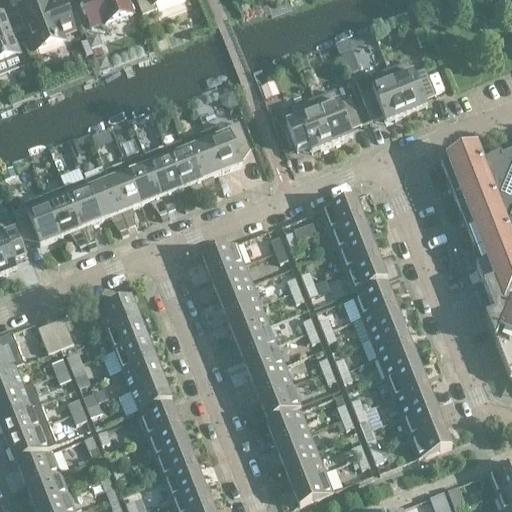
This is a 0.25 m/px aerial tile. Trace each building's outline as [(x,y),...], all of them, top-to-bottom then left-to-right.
[(75,35),(61,0),(48,5),(46,0),(19,11),(36,56),(66,44),(64,39),(75,35)] [(91,34),(102,29),(103,31),(133,19),(125,0),(91,0),(92,2),(81,7),(91,34)] [(173,0),(135,0),(142,19),(155,14),(153,8),(173,0)] [(0,79),(24,70),(20,59),(4,16),(0,17),(0,79)] [(98,36),(87,41),(88,44),(91,52),(102,47),(98,36)] [(346,43),(335,47),(339,59),(351,54),(346,43)] [(88,44),(82,46),(88,60),(93,57),(91,52),(88,44)] [(309,69),(305,58),(298,61),(302,72),(309,69)] [(409,65),(388,73),(392,84),(406,119),(427,111),(424,104),(436,99),(425,72),(414,77),(409,65)] [(367,81),(356,86),(360,98),(371,125),(383,120),(386,127),(406,119),(388,73),(367,81)] [(271,87),(260,92),(264,103),(276,99),(271,87)] [(332,149),(353,140),(350,133),(361,129),(351,102),(339,107),(334,94),(313,102),(332,149)] [(233,95),(220,100),(223,108),(229,111),(238,108),(233,95)] [(332,149),(313,102),(293,111),(298,123),(286,128),(297,154),(308,150),(311,157),(332,149)] [(224,127),(204,135),(221,177),(222,177),(242,168),(238,157),(250,153),(239,125),(226,131),(224,127)] [(204,135),(184,143),(207,201),(208,201),(215,198),(213,180),(221,177),(204,135)] [(89,138),(73,145),(77,154),(93,148),(89,138)] [(184,143),(164,151),(181,193),(190,189),(200,204),(207,201),(184,143)] [(164,151),(144,159),(167,217),(175,214),(173,196),(181,193),(164,151)] [(477,153),(440,167),(441,169),(448,188),(451,196),(461,221),(467,235),(480,268),(475,269),(494,317),(485,320),(509,382),(511,382),(511,168),(504,172),(500,162),(489,166),(489,167),(483,169),(477,153)] [(144,159),(124,167),(141,209),(148,206),(160,220),(167,217),(144,159)] [(124,167),(104,175),(127,233),(135,230),(132,212),(141,209),(124,167)] [(12,172),(3,175),(6,183),(15,179),(12,172)] [(104,175),(84,183),(101,225),(108,222),(120,236),(127,233),(104,175)] [(84,183),(64,191),(87,249),(94,246),(92,228),(101,225),(84,183)] [(64,191),(43,199),(60,241),(69,237),(79,252),(87,249),(64,191)] [(22,212),(12,215),(23,243),(35,238),(39,249),(60,241),(43,199),(24,206),(26,210),(22,212)] [(329,236),(363,222),(354,202),(321,215),(329,236)] [(363,222),(329,236),(337,256),(371,242),(363,222)] [(10,223),(0,226),(0,280),(17,273),(14,266),(26,262),(10,223)] [(297,248),(293,238),(285,241),(289,251),(297,248)] [(371,242),(337,256),(345,276),(379,263),(371,242)] [(283,254),(279,243),(271,246),(275,257),(283,254)] [(203,262),(211,282),(244,269),(236,248),(203,262)] [(297,248),(289,251),(294,263),(301,260),(297,248)] [(283,254),(275,257),(280,268),(287,265),(283,254)] [(379,263),(345,276),(353,296),(387,283),(379,263)] [(244,269),(211,282),(219,302),(252,289),(244,269)] [(313,288),(309,277),(301,281),(305,292),(313,288)] [(299,294),(295,284),(287,286),(291,297),(299,294)] [(313,288),(305,292),(309,303),(318,299),(313,288)] [(252,289),(219,302),(227,323),(260,309),(252,289)] [(387,289),(354,302),(362,323),(395,309),(387,289)] [(299,294),(291,297),(295,309),(304,306),(299,294)] [(106,335),(139,322),(131,301),(98,314),(106,335)] [(260,309),(227,323),(235,343),(268,329),(260,309)] [(395,309),(362,323),(370,343),(403,330),(395,309)] [(139,322),(106,335),(114,355),(147,342),(139,322)] [(60,353),(73,348),(63,323),(50,328),(60,353)] [(315,334),(311,323),(302,327),(307,337),(315,334)] [(332,335),(328,324),(319,327),(323,338),(332,335)] [(60,353),(50,328),(38,333),(48,358),(60,353)] [(268,329),(235,343),(243,363),(276,350),(268,329)] [(403,330),(370,343),(378,363),(411,350),(403,330)] [(315,334),(307,337),(311,349),(320,345),(315,334)] [(332,335),(323,338),(328,349),(336,346),(332,335)] [(0,377),(14,371),(24,368),(11,337),(0,341),(0,377)] [(155,362),(147,342),(114,355),(122,375),(155,362)] [(276,350),(243,363),(251,383),(284,370),(276,350)] [(411,350),(378,363),(386,383),(419,370),(411,350)] [(81,368),(78,359),(67,363),(70,372),(81,368)] [(130,395),(163,382),(155,362),(122,375),(130,395)] [(331,374),(327,364),(318,367),(322,378),(331,374)] [(348,375),(344,364),(335,367),(339,378),(348,375)] [(55,378),(66,374),(62,365),(51,369),(55,378)] [(81,368),(70,372),(75,384),(86,379),(81,368)] [(259,403),(292,390),(284,370),(251,383),(259,403)] [(419,370),(386,383),(394,403),(427,390),(419,370)] [(14,371),(0,377),(0,400),(22,391),(14,371)] [(55,378),(60,390),(70,385),(66,374),(55,378)] [(331,374),(322,378),(327,389),(335,386),(331,374)] [(348,375),(339,378),(344,389),(352,386),(348,375)] [(171,403),(163,382),(130,395),(139,416),(171,403)] [(22,391),(0,400),(0,423),(40,408),(32,388),(22,391)] [(292,390),(259,403),(267,423),(300,410),(292,390)] [(427,390),(394,403),(402,423),(435,410),(427,390)] [(105,394),(94,398),(94,399),(97,408),(109,403),(105,394)] [(97,408),(94,399),(83,403),(86,413),(97,408)] [(358,404),(350,407),(355,418),(363,415),(358,404)] [(71,419),(82,414),(78,405),(68,409),(71,419)] [(40,408),(0,423),(0,430),(6,445),(48,428),(40,408)] [(97,408),(86,413),(90,424),(102,419),(97,408)] [(146,443),(180,430),(172,409),(138,422),(146,443)] [(349,421),(345,409),(337,413),(341,424),(349,421)] [(435,410),(402,423),(410,443),(443,430),(435,410)] [(71,419),(76,430),(86,426),(82,414),(71,419)] [(363,415),(355,418),(359,430),(367,426),(363,415)] [(275,450),(309,437),(300,416),(267,429),(275,450)] [(349,421),(341,424),(345,435),(353,432),(349,421)] [(48,428),(6,445),(14,466),(47,453),(56,449),(48,428)] [(180,430),(146,443),(154,463),(188,450),(180,430)] [(443,430),(410,443),(418,464),(451,451),(443,430)] [(98,440),(102,451),(111,447),(106,436),(98,440)] [(283,470),(317,457),(309,437),(275,450),(283,470)] [(93,441),(85,444),(89,455),(97,452),(93,441)] [(375,444),(367,447),(371,459),(379,455),(375,444)] [(188,450),(154,463),(162,483),(196,470),(188,450)] [(365,461),(361,450),(353,453),(353,454),(357,464),(365,461)] [(353,454),(344,458),(347,468),(357,464),(353,454)] [(379,455),(371,459),(375,469),(383,466),(379,455)] [(26,491),(59,478),(51,457),(18,470),(26,491)] [(291,490),(324,477),(317,457),(283,470),(291,490)] [(365,461),(357,464),(361,475),(369,472),(365,461)] [(122,476),(118,465),(109,469),(113,480),(122,476)] [(196,470),(162,483),(170,503),(204,490),(196,470)] [(511,470),(488,480),(496,499),(497,501),(511,494),(511,470)] [(104,471),(96,474),(100,485),(108,481),(104,471)] [(122,476),(113,480),(118,491),(126,487),(122,476)] [(324,477),(291,490),(299,511),(333,498),(324,477)] [(34,511),(67,498),(59,478),(26,491),(34,511)] [(108,481),(100,485),(105,497),(113,493),(108,481)] [(204,490),(170,503),(173,511),(206,511),(212,510),(204,490)] [(453,511),(465,511),(458,493),(447,497),(453,511)] [(511,511),(511,494),(497,501),(501,511),(511,511)] [(34,511),(73,511),(67,498),(34,511)]
